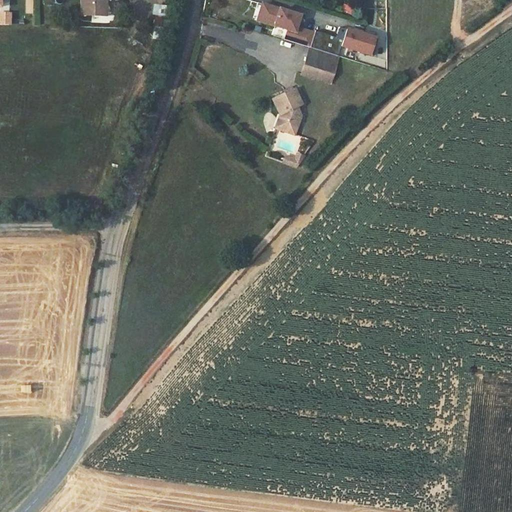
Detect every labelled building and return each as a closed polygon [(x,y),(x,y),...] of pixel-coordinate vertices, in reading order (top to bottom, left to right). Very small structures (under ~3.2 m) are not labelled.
[(75,0),(75,15),(98,16),(98,0),(75,0)] [(352,15),(357,5),(348,0),(345,0),(341,9),(352,15)] [(263,20),(268,4),(262,2),(257,19),(263,20)] [(154,4),(154,15),(155,15),(154,38),(166,39),(166,4),(154,4)] [(310,46),(315,31),(296,26),(300,14),(268,4),(263,20),(293,30),(290,39),(310,46)] [(0,24),(12,25),(12,11),(0,10),(0,24)] [(344,37),(347,27),(340,25),(337,35),(344,37)] [(373,53),(378,37),(347,27),(344,37),(337,35),(315,29),(315,31),(310,46),(339,54),(342,44),(373,53)] [(339,54),(310,46),(308,55),(337,64),(339,54)] [(337,64),(308,55),(303,72),(332,81),(337,64)] [(294,108),(303,102),(295,86),(274,98),(282,112),(280,118),(285,120),(282,129),(293,133),(298,115),(291,114),(292,107),(294,108)] [(266,123),(274,126),(277,117),(269,114),(266,123)] [(280,118),(277,128),(281,129),(282,129),(285,120),(280,118)] [(302,156),(297,154),(295,160),(294,162),(299,164),(302,156)] [(294,162),(295,160),(285,156),(283,161),(295,166),(299,164),(294,162)]
